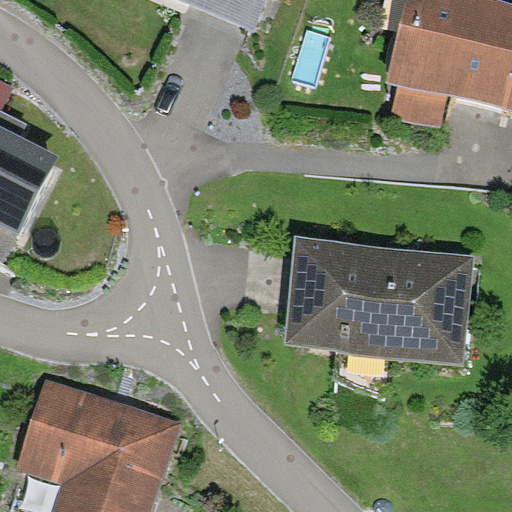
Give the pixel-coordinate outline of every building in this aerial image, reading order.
[(268,0),(164,0),(252,38),(268,0)] [(511,117),(511,16),(445,0),(411,0),(381,125),(441,140),(449,109),(510,125),(511,117)] [(30,122),(0,106),(0,250),(18,260),(63,170),(18,147),(30,122)] [(461,367),(471,265),(297,249),(287,351),(461,367)] [(153,511),(181,429),(47,385),(16,478),(57,491),(50,511),(153,511)]
